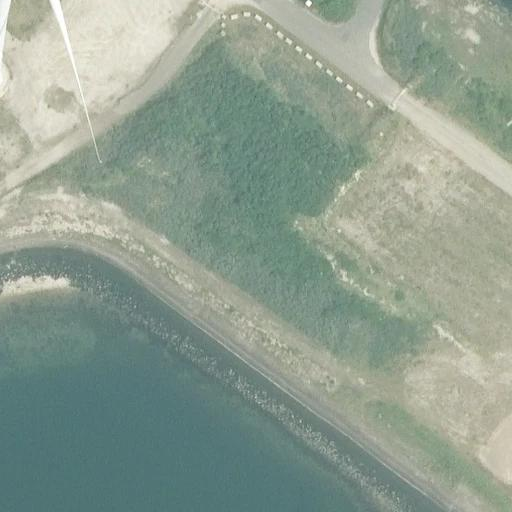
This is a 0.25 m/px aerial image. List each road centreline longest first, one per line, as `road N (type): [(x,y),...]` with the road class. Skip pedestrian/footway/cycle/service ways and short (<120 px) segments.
road 1 (unclassified): [(511,186),(260,0)]
road 2 (unclassified): [(0,191),(146,89),(218,0)]
